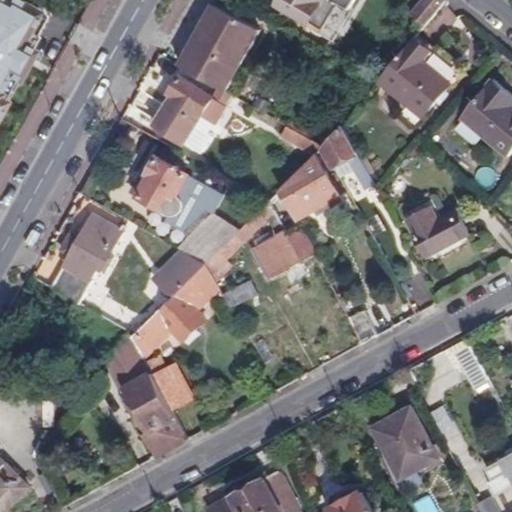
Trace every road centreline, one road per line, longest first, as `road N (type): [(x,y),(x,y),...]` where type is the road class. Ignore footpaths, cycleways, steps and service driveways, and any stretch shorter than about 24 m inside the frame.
road 1 (tertiary): [(511,286),(100,511)]
road 2 (secondary): [(143,0),(0,254)]
